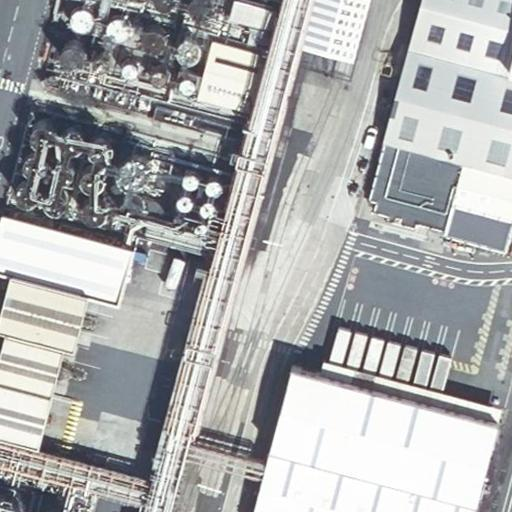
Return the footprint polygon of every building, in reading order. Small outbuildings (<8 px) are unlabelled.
[(213,11),(214,7),(214,4),(213,1),(212,0),(195,0),(194,4),(194,7),(195,11),(197,13),(200,15),(204,16),(207,15),(210,14),(213,11)] [(275,45),(284,10),(241,0),(238,0),(234,20),(256,26),(253,40),(275,45)] [(358,60),(374,0),(317,0),(305,45),(310,47),(348,57),(358,60)] [(511,0),(428,0),(416,47),(511,72),(511,0)] [(92,27),(93,24),(93,20),(92,16),(89,14),(86,12),(82,12),(78,13),(75,15),(73,19),(73,22),(74,26),(76,29),(79,31),(82,32),(86,32),(89,30),(92,27)] [(129,36),(130,32),(130,28),(128,25),(126,22),(122,21),(119,20),(115,21),(112,24),(110,27),(109,31),(110,34),(112,38),(115,40),(119,41),(123,40),(126,39),(129,36)] [(164,48),(165,45),(165,41),(164,37),(161,35),(158,33),(154,33),(151,34),(148,36),(146,39),(145,43),(146,46),(148,50),(151,52),(154,53),(158,53),(161,51),(164,48)] [(201,56),(202,52),(202,48),(201,45),(198,42),(195,40),(191,40),(187,41),(184,44),(182,47),(182,51),(182,54),(185,57),(188,60),(191,61),(195,60),(198,58),(201,56)] [(256,114),(272,56),(217,41),(201,98),(256,114)] [(86,61),(87,59),(88,56),(88,54),(88,51),(87,48),(85,46),(83,45),(80,44),(77,43),(75,44),(72,45),(70,46),(68,48),(67,51),(66,53),(66,56),(67,59),(69,62),(71,63),(73,65),(76,65),(79,65),(81,65),(84,63),(86,61)] [(511,72),(416,47),(413,46),(388,143),(511,175),(511,72)] [(112,67),(114,64),(114,61),(113,58),(111,56),(108,55),(106,55),(103,55),(101,57),(99,59),(98,62),(99,65),(100,67),(102,69),(105,70),(108,70),(111,69),(112,67)] [(141,74),(142,71),(142,68),(140,66),(138,64),(136,63),(133,62),(130,63),(128,65),(127,67),(126,70),(127,73),(129,75),(131,77),(134,78),(136,77),(139,76),(141,74)] [(169,83),(171,80),(171,78),(170,74),(168,73),(165,71),(163,71),(161,71),(158,73),(156,76),(156,78),(156,81),(157,83),(159,84),(162,86),(164,86),(168,84),(169,83)] [(197,91),(199,88),(199,85),(198,82),(197,80),(195,79),(191,78),(189,79),(186,80),(184,84),(184,85),(184,88),(186,91),(189,93),(190,94),(192,94),(196,92),(197,91)] [(245,144),(248,131),(160,106),(157,119),(245,144)] [(56,140),(57,137),(57,133),(56,129),(53,126),(50,125),(46,124),(43,125),(40,127),(38,130),(37,134),(37,138),(39,141),(42,143),(46,145),(49,144),(53,143),(56,140)] [(84,145),(85,142),(85,139),(84,135),(82,132),(78,130),(75,130),(70,131),(68,133),(65,137),(65,140),(66,144),(67,146),(69,148),(74,150),(76,150),(81,148),(84,145)] [(113,154),(116,150),(116,147),(115,144),(112,140),(108,138),(106,137),(103,138),(100,139),(98,140),(97,142),(95,147),(95,150),(97,154),(99,156),(104,158),(109,157),(111,156),(113,154)] [(456,208),(511,222),(511,175),(388,143),(372,206),(379,208),(378,212),(394,216),(392,222),(419,229),(420,225),(450,232),(456,208)] [(49,168),(50,164),(50,160),(49,157),(46,154),(43,152),(39,152),(35,153),(32,156),(31,159),(30,162),(31,166),(33,169),(36,172),(39,173),(43,172),(46,170),(49,168)] [(151,177),(152,173),(153,169),(152,165),(150,162),(148,159),(144,156),(141,155),(137,155),(133,155),(129,156),(126,159),(124,162),(122,165),(121,169),(121,173),(123,177),(125,180),(128,183),(131,185),(135,186),(139,186),(143,185),(146,183),(149,180),(151,177)] [(76,176),(78,172),(78,169),(76,165),(74,162),(70,160),(67,160),(63,161),(60,163),(58,166),(57,170),(58,174),(60,177),(63,179),(66,180),(70,180),(73,179),(76,176)] [(104,184),(107,180),(107,177),(106,174),(104,170),(102,168),(97,167),(92,168),(89,170),(87,174),(86,177),(87,182),(89,184),(93,187),(95,187),(98,187),(102,186),(104,184)] [(201,183),(202,180),(203,178),(202,176),(200,172),(199,171),(195,170),(191,171),(190,172),(187,176),(187,178),(188,181),(189,183),(192,185),(194,186),(196,186),(199,184),(201,183)] [(225,189),(227,186),(227,184),(227,182),(225,179),(223,178),(219,177),(216,178),(214,179),(212,182),(211,184),(212,188),(213,189),(216,192),(218,192),(220,192),(224,191),(225,189)] [(38,197),(39,194),(39,190),(38,187),(36,184),(32,182),(29,182),(25,183),(22,185),(20,188),(19,192),(20,195),(22,199),(25,201),(28,202),(32,202),(35,200),(38,197)] [(68,207),(70,202),(70,199),(70,197),(67,193),(65,191),(60,190),(58,190),(53,192),(50,196),(50,199),(50,202),(52,207),(56,209),(59,210),(64,210),(66,208),(68,207)] [(196,204),(197,201),(197,199),(197,197),(195,194),(192,192),(190,192),(186,193),(184,194),(183,196),(182,199),(183,203),(184,205),(185,206),(189,207),(190,207),(194,206),(196,204)] [(141,215),(143,211),(144,208),(142,204),(141,201),(136,199),(133,198),(131,199),(126,201),(124,206),(123,208),(124,213),(126,215),(127,217),(132,219),(135,219),(139,217),(141,215)] [(220,210),(221,208),(221,206),(220,202),(219,201),(217,200),(213,199),(210,200),(208,201),(206,204),(206,206),(206,209),(208,211),(209,213),(212,214),(216,213),(218,212),(220,210)] [(106,218),(108,214),(108,211),(108,208),(105,204),(103,202),(98,201),(93,202),(91,204),(88,208),(88,211),(89,216),(90,218),(92,220),(97,221),(102,221),(104,220),(106,218)] [(191,227),(192,224),(193,222),(192,218),(190,216),(187,215),(185,214),(181,215),(180,217),(178,218),(177,222),(177,224),(179,227),(182,229),(184,230),(186,230),(190,228),(191,227)] [(123,305),(138,249),(7,215),(0,239),(0,271),(16,276),(92,297),(123,305)] [(213,232),(214,228),(215,227),(214,225),(212,221),(211,220),(207,219),(205,220),(202,221),(200,223),(199,226),(199,228),(201,232),(202,233),(206,235),(209,234),(211,233),(213,232)] [(78,349),(92,297),(16,276),(2,329),(11,331),(69,347),(78,349)] [(0,380),(56,395),(69,347),(11,331),(0,372),(0,380)] [(256,511),(476,511),(500,423),(294,369),(256,511)] [(25,511),(24,508),(23,505),(20,502),(17,500),(14,498),(11,498),(6,498),(3,500),(0,502),(0,501),(0,511),(25,511)]
